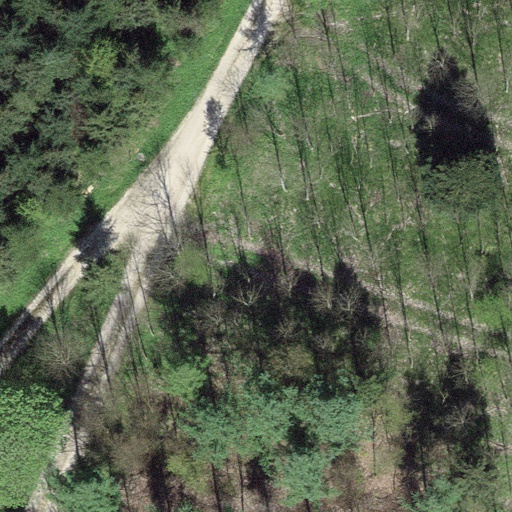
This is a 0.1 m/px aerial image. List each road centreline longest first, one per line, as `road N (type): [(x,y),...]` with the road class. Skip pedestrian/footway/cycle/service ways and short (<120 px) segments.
road 1 (track): [(265,0),(127,290),(35,511)]
road 2 (track): [(206,116),(0,371)]
